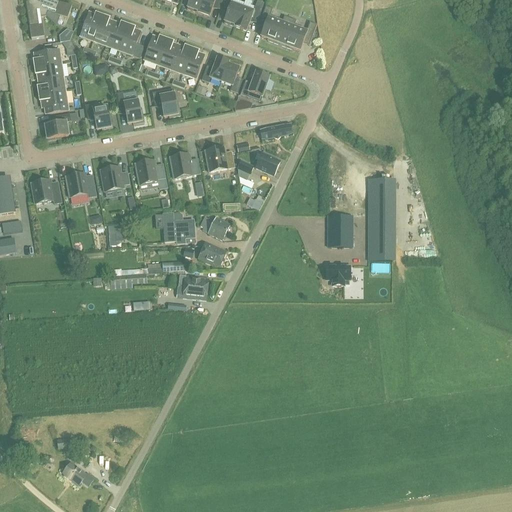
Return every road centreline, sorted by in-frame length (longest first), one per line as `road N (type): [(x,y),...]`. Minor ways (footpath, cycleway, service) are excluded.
road 1 (residential): [(110,511),(318,106)]
road 2 (residential): [(318,106),(31,156),(5,0)]
road 3 (residential): [(330,81),(107,0)]
